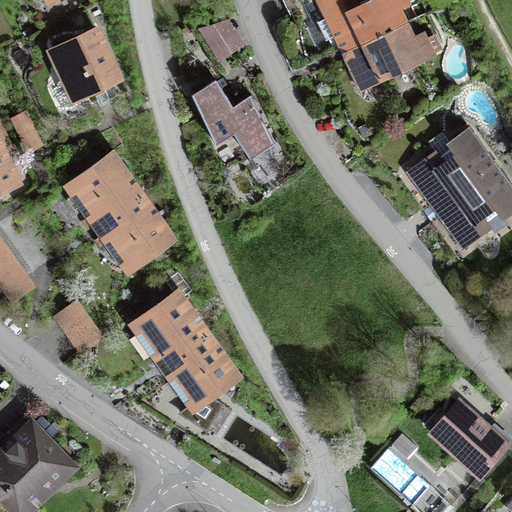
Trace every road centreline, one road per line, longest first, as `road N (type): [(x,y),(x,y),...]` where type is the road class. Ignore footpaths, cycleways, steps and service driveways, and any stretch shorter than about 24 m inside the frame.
road 1 (residential): [(333,511),(328,472),(219,270),(162,100),(145,0)]
road 2 (residential): [(240,0),(323,143),(511,389)]
road 3 (tertiary): [(181,469),(0,337)]
